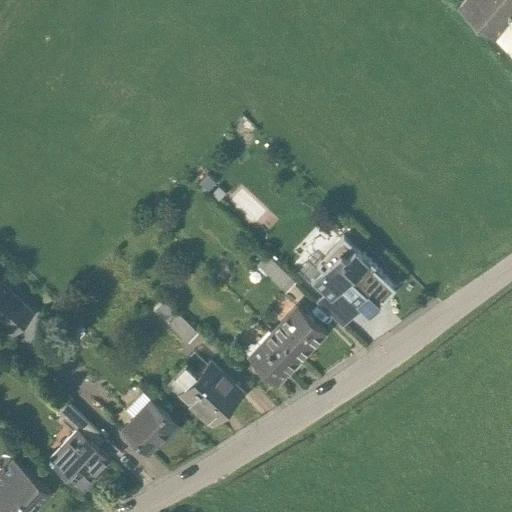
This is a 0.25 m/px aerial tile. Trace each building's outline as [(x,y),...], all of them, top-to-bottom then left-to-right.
[(500,36),(511,20),(511,0),(460,0),(459,2),(500,36)] [(343,323),(360,305),(370,314),(396,286),(323,218),(299,244),(306,251),(293,265),(322,292),(316,298),(343,323)] [(290,287),(300,278),(273,250),(263,259),(290,287)] [(1,280),(0,280),(0,318),(13,331),(32,309),(1,280)] [(191,340),(203,328),(167,294),(155,307),(191,340)] [(294,304),(272,329),(304,357),(326,331),(294,304)] [(282,382),(304,357),(272,329),(250,355),(282,382)] [(243,385),(208,358),(181,393),(216,420),(243,385)] [(180,423),(154,399),(129,425),(155,449),(180,423)] [(105,459),(75,430),(50,455),(80,484),(105,459)] [(29,511),(50,491),(14,458),(0,472),(0,499),(9,507),(13,511),(29,511)] [(0,511),(3,511),(9,507),(0,499),(0,511)]
